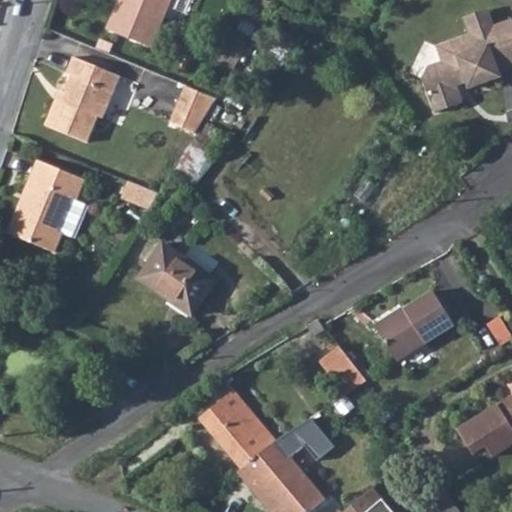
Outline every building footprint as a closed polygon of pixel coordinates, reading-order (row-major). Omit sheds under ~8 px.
[(121,0),(108,34),(151,52),(172,0),(121,0)] [(470,36),(494,27),(487,10),(464,19),(470,36)] [(423,81),(435,114),(463,104),(457,87),(460,81),(465,79),(469,91),(502,79),(500,75),(511,70),(511,20),(494,27),(470,36),(436,48),(442,63),(429,68),(423,81)] [(63,106),(58,104),(47,129),(88,145),(98,120),(103,121),(120,80),(75,61),(68,78),(73,81),(66,97),(63,106)] [(186,91),(170,127),(195,138),(208,116),(216,103),(186,91)] [(61,95),(58,104),(63,106),(66,97),(61,95)] [(22,201),(21,200),(8,233),(56,252),(65,229),(61,228),(73,200),(76,201),(85,180),(37,160),(31,176),(29,181),(33,183),(26,202),(22,201)] [(127,196),(150,204),(154,190),(131,182),(127,196)] [(61,228),(65,229),(77,234),(86,204),(76,201),(73,200),(61,228)] [(162,245),(139,281),(192,317),(216,281),(162,245)] [(397,308),(375,323),(399,358),(455,321),(433,288),(404,306),(406,308),(400,312),(397,308)] [(341,344),(320,359),(345,395),(355,389),(367,381),(341,344)] [(263,449),(235,415),(244,407),(219,379),(188,404),(242,468),(263,449)] [(504,396),(459,425),(475,450),(487,442),(494,453),(511,440),(511,393),(511,394),(511,395),(506,400),(504,396)] [(244,407),(235,415),(263,449),(273,441),(244,407)] [(23,438),(19,445),(25,448),(29,441),(23,438)] [(263,449),(242,468),(279,511),(305,511),(312,506),(323,497),(289,459),(274,440),(273,441),(263,449)] [(393,511),(373,488),(344,511),(393,511)]
